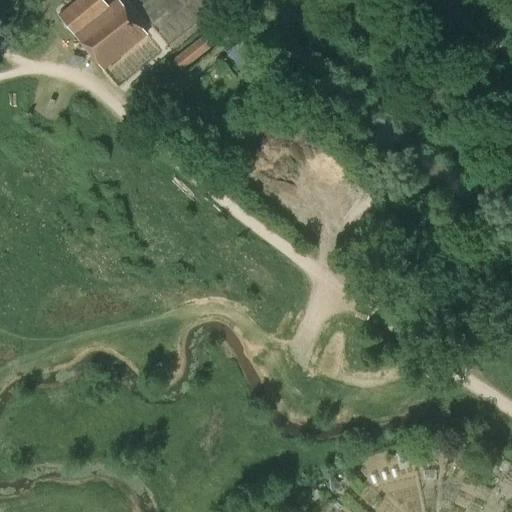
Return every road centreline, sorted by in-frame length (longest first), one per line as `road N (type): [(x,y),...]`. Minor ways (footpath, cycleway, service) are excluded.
road 1 (track): [(511,409),(179,167),(77,78),(36,68)]
road 2 (track): [(254,117),(304,165),(327,210),(329,278),(300,343)]
